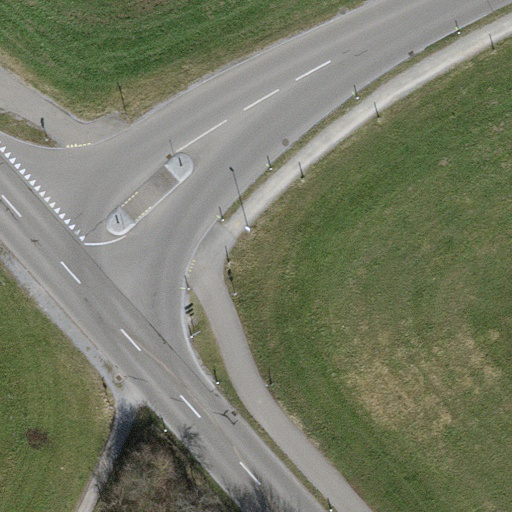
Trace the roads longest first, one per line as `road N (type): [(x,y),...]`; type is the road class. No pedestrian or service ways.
road 1 (unclassified): [(69,270),(254,108),(450,0)]
road 2 (tertiary): [(69,270),(285,511)]
